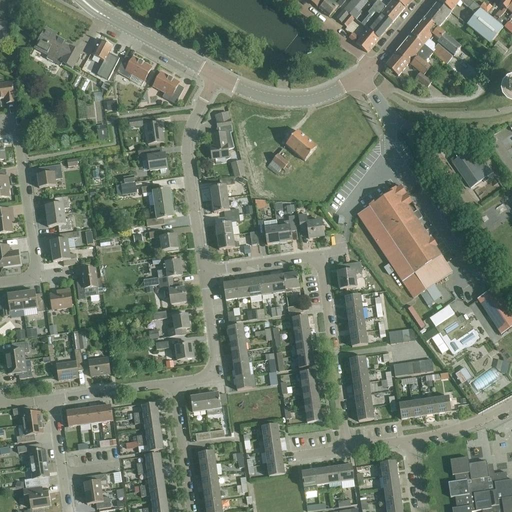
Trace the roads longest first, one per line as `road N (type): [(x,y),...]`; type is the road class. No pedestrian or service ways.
road 1 (residential): [(0,284),(34,276),(15,122),(0,124)]
road 2 (residential): [(203,271),(187,143),(215,79)]
road 3 (residential): [(344,451),(319,256)]
road 4 (tertiary): [(215,79),(81,0)]
road 5 (tertiary): [(360,76),(334,94),(298,102),(257,97),(215,79)]
road 6 (residential): [(173,384),(219,378),(203,271)]
road 7 (residential): [(191,511),(173,384)]
road 8 (residential): [(173,384),(51,400)]
